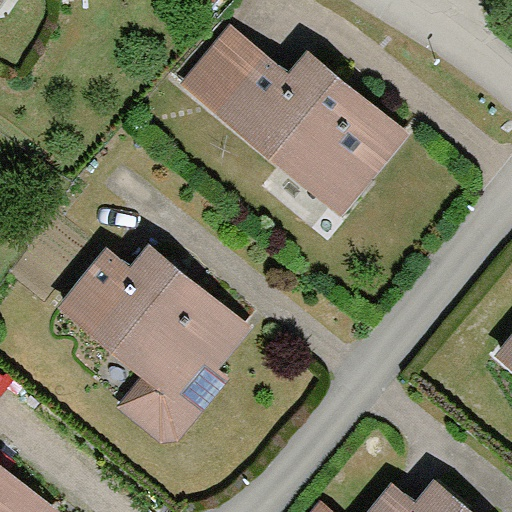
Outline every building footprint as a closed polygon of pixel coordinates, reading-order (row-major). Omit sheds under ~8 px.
[(239,10),(188,74),(357,209),(427,122),(324,41),(306,63),(239,10)] [(120,236),(71,297),(203,401),(271,316),(174,239),(155,263),(120,236)] [(0,511),(64,511),(72,502),(0,445),(0,511)] [(414,471),(378,511),(506,511),(454,466),(435,488),(414,471)] [(351,511),(327,491),(308,511),(351,511)]
